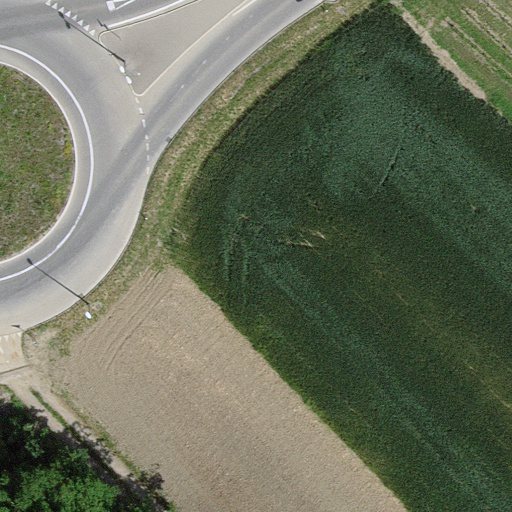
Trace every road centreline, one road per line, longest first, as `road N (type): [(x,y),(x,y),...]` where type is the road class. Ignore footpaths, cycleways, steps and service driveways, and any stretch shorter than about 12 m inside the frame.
road 1 (secondary): [(123,158),(197,77),(291,0)]
road 2 (track): [(0,342),(10,365),(145,511)]
road 3 (secondary): [(0,306),(54,286),(87,258),(110,222),(123,158)]
road 4 (secondary): [(123,158),(106,93),(78,57),(41,31)]
